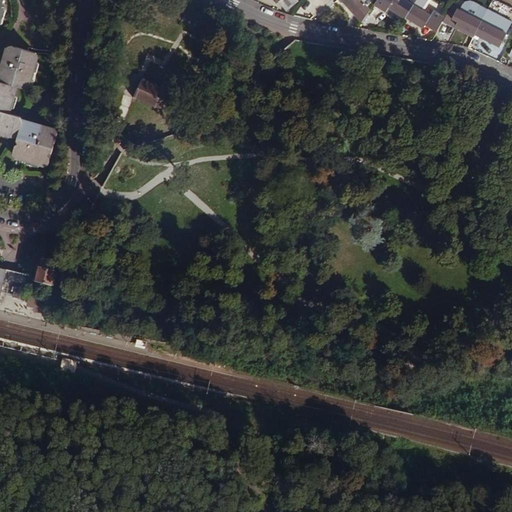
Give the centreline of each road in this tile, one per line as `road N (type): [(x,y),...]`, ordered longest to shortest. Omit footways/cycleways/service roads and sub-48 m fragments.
road 1 (residential): [(511,78),(464,55),(292,27),(229,0)]
road 2 (tertiary): [(89,0),(70,191),(42,213),(0,213)]
